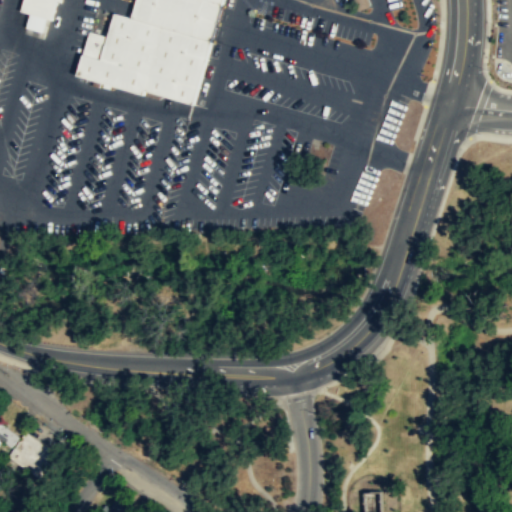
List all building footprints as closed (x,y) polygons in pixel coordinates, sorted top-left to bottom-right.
[(22,0),(19,11),(50,20),(56,0),(22,0)] [(193,104),(223,0),(135,0),(131,17),(114,12),(107,36),(89,31),(76,74),(143,94),(144,90),(193,104)] [(9,448),(17,437),(0,424),(0,445),(2,443),(9,448)] [(8,456),(42,478),(58,457),(25,432),(8,456)] [(364,511),(384,511),(384,490),(364,491),(364,511)] [(101,511),(133,511),(114,496),(101,511)]
